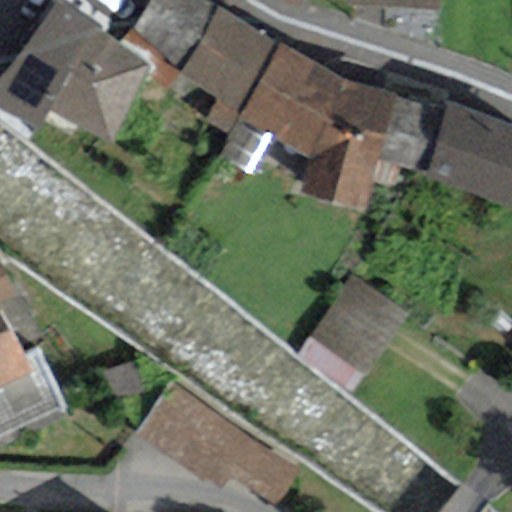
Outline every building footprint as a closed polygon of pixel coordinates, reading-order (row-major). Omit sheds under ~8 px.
[(125,38),(65,0),(42,0),(0,67),(0,101),(31,121),(45,98),(107,135),(144,69),(152,56),(125,38)] [(372,85),(210,0),(145,0),(125,38),(152,56),(144,69),(170,88),(181,72),(309,151),(306,186),(366,203),(379,158),(510,197),(511,190),(511,117),(448,96),(445,106),(372,85)] [(0,431),(64,405),(38,344),(28,346),(9,300),(25,293),(0,233),(0,431)] [(411,312),(354,272),(300,347),(356,388),(411,312)] [(300,463),(162,377),(129,431),(222,488),(231,473),(276,501),(300,463)]
